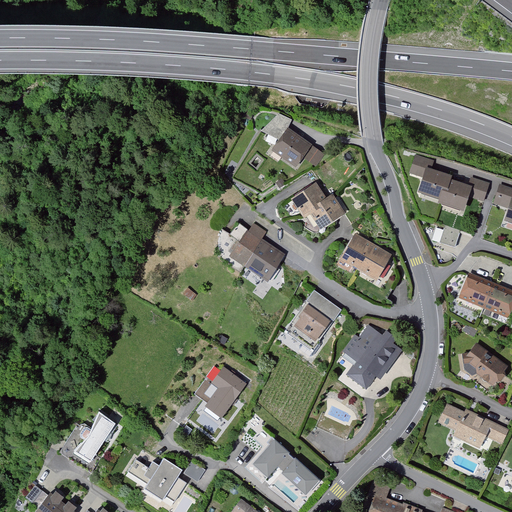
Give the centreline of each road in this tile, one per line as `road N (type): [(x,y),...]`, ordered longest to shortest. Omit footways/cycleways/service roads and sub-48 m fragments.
road 1 (motorway): [(0,61),(250,71),(338,84),(511,137)]
road 2 (motorway): [(511,70),(151,40),(0,37)]
road 3 (tertiary): [(381,0),(369,68),(374,141),(425,287)]
road 4 (residential): [(492,511),(375,456)]
